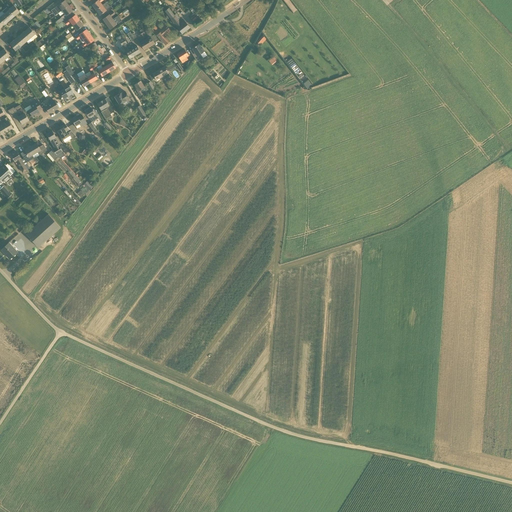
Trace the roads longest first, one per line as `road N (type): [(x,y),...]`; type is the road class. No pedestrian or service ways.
road 1 (unclassified): [(511,481),(287,431),(61,332)]
road 2 (tertiary): [(0,150),(129,71)]
road 3 (tertiary): [(242,2),(129,71)]
